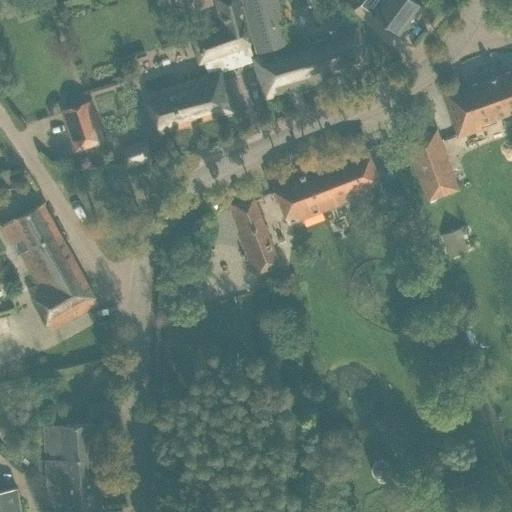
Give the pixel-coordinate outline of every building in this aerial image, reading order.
[(0,0),(0,14),(12,10),(8,0),(0,0)] [(219,70),(219,72),(253,60),(251,55),(253,54),(237,0),(210,0),(220,28),(193,37),(197,48),(192,50),(197,63),(200,62),(205,75),(219,70)] [(320,76),(367,60),(354,21),(341,25),(344,33),(310,44),(308,36),(289,43),(286,44),(278,21),(282,20),(277,0),(241,0),(255,53),(253,54),(251,55),(253,60),(265,96),(321,80),(320,76)] [(421,4),(415,0),(362,0),(360,3),(383,22),(399,34),(421,4)] [(187,24),(172,29),(175,39),(190,34),(187,24)] [(146,95),(159,133),(232,110),(219,72),(219,70),(146,95)] [(511,111),(511,70),(442,95),(457,136),(479,129),(477,125),(511,111)] [(63,111),(75,149),(102,141),(97,125),(92,126),(85,104),(63,111)] [(458,189),(442,146),(435,127),(404,139),(427,201),(458,189)] [(122,148),(127,165),(149,159),(144,141),(122,148)] [(272,182),(287,221),(381,186),(366,147),(272,182)] [(241,236),(256,272),(279,263),(254,199),(253,195),(228,205),(240,236),(241,236)] [(98,303),(42,203),(25,213),(2,225),(12,243),(24,236),(49,280),(31,290),(33,294),(28,297),(44,326),(49,323),(52,328),(80,313),(98,303)] [(458,228),(442,234),(450,256),(466,250),(458,228)] [(46,425),(52,511),(100,508),(95,422),(46,425)] [(0,511),(20,511),(17,487),(0,490),(0,511)]
